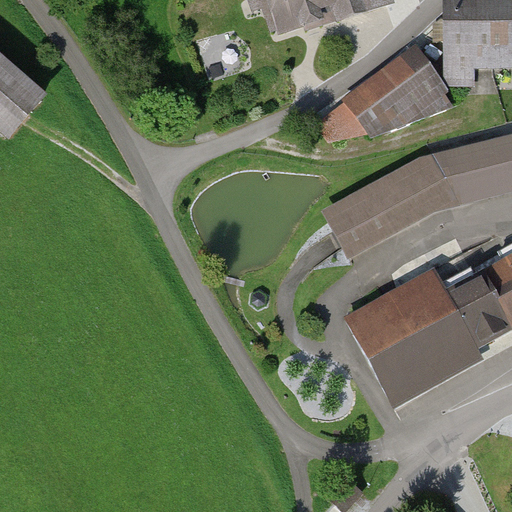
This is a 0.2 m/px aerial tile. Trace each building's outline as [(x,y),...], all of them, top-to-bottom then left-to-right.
[(250,0),(254,11),(267,7),(277,38),(337,19),(339,26),(399,7),(396,0),(250,0)] [(511,65),(511,4),(447,3),(445,88),(480,89),(481,65),(511,65)] [(53,92),(0,47),(0,128),(13,140),(53,92)] [(445,88),(417,47),(318,120),(332,150),(458,107),(445,88)] [(511,136),(422,158),(324,215),(339,240),(352,262),(438,214),(511,196),(511,136)] [(511,252),(487,266),(489,271),(450,291),(481,347),(511,330),(511,252)] [(450,291),(437,266),(345,315),(396,408),(487,359),(481,347),(450,291)] [(253,293),(252,298),(253,302),(257,305),(262,306),(266,303),(268,299),(268,295),(265,291),(261,289),(257,290),(253,293)] [(347,478),(329,497),(344,511),(347,511),(364,495),(347,478)]
